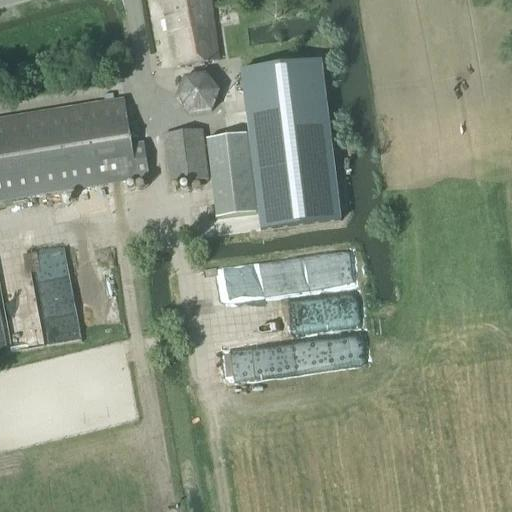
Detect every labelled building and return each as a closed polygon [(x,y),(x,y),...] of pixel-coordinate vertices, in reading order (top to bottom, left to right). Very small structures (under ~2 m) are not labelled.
[(211,13),(214,12),(212,0),(161,0),(173,71),(219,63),(224,63),(223,55),(218,56),(211,13)] [(320,64),(240,74),(260,233),(340,223),(320,64)] [(211,115),(220,94),(206,76),(184,79),(176,100),(189,118),(211,115)] [(131,147),(124,102),(0,122),(0,203),(149,179),(143,146),(131,147)] [(169,188),(208,183),(202,133),(163,138),(169,188)] [(0,353),(44,346),(28,254),(0,259),(0,353)] [(229,306),(233,341),(363,327),(359,290),(357,290),(353,256),(208,271),(212,308),(229,306)]
